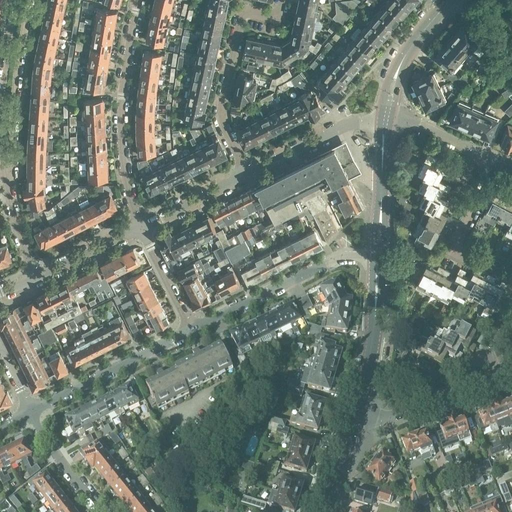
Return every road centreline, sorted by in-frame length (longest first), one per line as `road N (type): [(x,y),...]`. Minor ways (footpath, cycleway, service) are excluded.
road 1 (residential): [(140,227),(120,115),(138,0)]
road 2 (residential): [(282,0),(273,16),(241,16),(221,108),(246,174)]
road 3 (residential): [(191,330),(336,258),(373,258)]
road 4 (residential): [(30,411),(191,330)]
road 5 (residential): [(6,175),(31,0)]
road 6 (residential): [(481,154),(465,185),(473,210),(452,250),(511,277)]
road 7 (residential): [(511,374),(388,417),(355,415)]
road 8 (residential): [(380,120),(343,126),(246,174)]
road 9 (residential): [(30,411),(103,511)]
